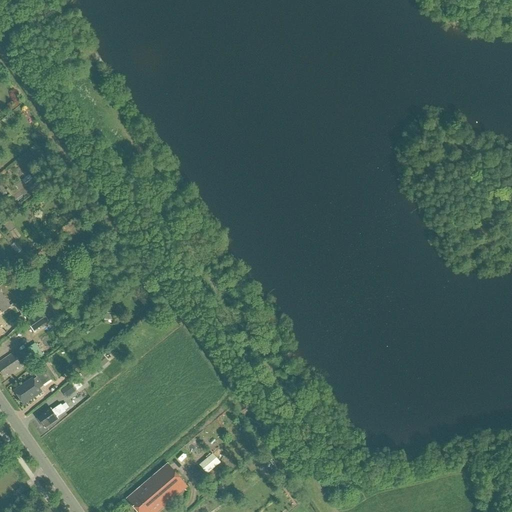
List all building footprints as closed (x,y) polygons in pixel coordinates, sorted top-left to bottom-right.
[(0,312),(1,314),(10,308),(0,292),(0,312)] [(52,304),(45,309),(50,316),(57,311),(52,304)] [(41,313),(26,323),(33,333),(48,323),(41,313)] [(34,360),(27,350),(15,358),(13,354),(0,362),(0,371),(4,377),(7,376),(8,378),(23,369),(20,363),(25,360),(27,364),(34,360)] [(93,365),(98,371),(108,362),(103,356),(93,365)] [(81,361),(70,369),(76,376),(87,367),(81,361)] [(30,401),(31,401),(42,394),(40,390),(44,387),(43,386),(55,378),(44,363),(33,370),(37,378),(33,380),(32,379),(21,387),(22,388),(15,392),(23,405),(30,401)] [(76,378),(70,383),(71,384),(76,391),(82,387),(76,378)] [(76,391),(71,384),(62,391),(67,398),(77,392),(76,391)] [(66,412),(61,405),(51,411),(50,409),(38,418),(45,429),(58,420),(57,418),(66,412)] [(212,452),(198,463),(206,472),(219,461),(212,452)] [(155,511),(157,511),(158,511),(187,488),(168,465),(127,500),(137,511),(155,511)]
